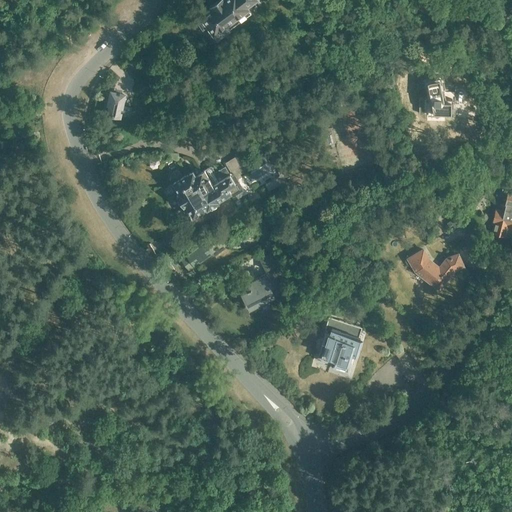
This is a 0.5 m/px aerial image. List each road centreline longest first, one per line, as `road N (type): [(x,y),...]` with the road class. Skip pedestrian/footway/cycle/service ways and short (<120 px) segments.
road 1 (residential): [(303,453),(273,406),(116,230),(73,132),(69,99),(78,79),(158,0)]
road 2 (residential): [(303,453),(375,427),(433,382),(511,267)]
